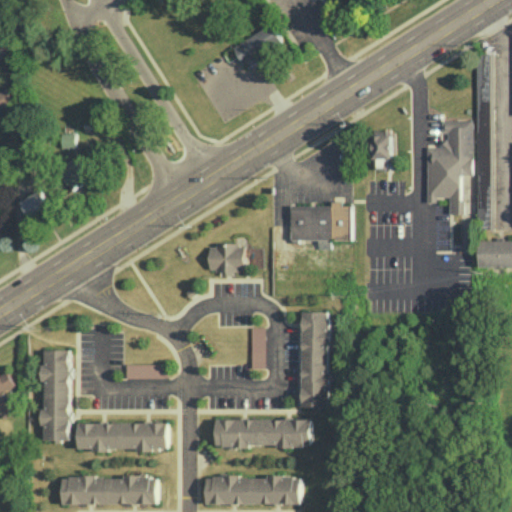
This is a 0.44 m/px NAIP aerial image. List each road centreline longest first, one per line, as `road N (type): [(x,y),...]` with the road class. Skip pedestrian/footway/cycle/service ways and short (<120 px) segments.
road 1 (secondary): [(0,313),(499,0)]
road 2 (residential): [(187,511),(189,364),(174,330),(111,303),(79,262)]
road 3 (residential): [(92,7),(87,42),(173,173),(196,193)]
road 4 (residential): [(196,193),(195,154),(174,109),(122,30),(92,7)]
